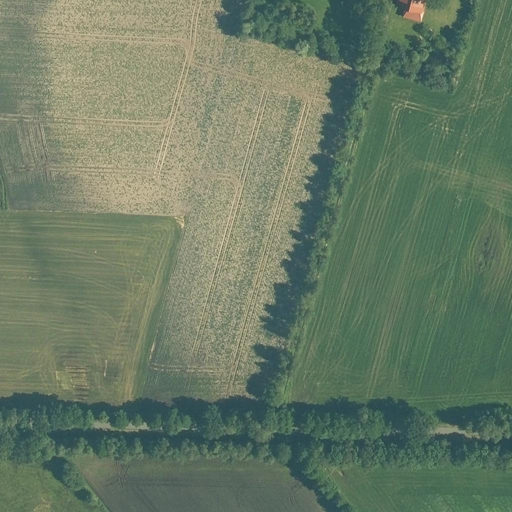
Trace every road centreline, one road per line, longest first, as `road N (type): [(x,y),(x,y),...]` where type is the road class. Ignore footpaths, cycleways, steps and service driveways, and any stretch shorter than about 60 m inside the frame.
road 1 (residential): [(0,424),(511,438)]
road 2 (track): [(269,433),(384,17)]
